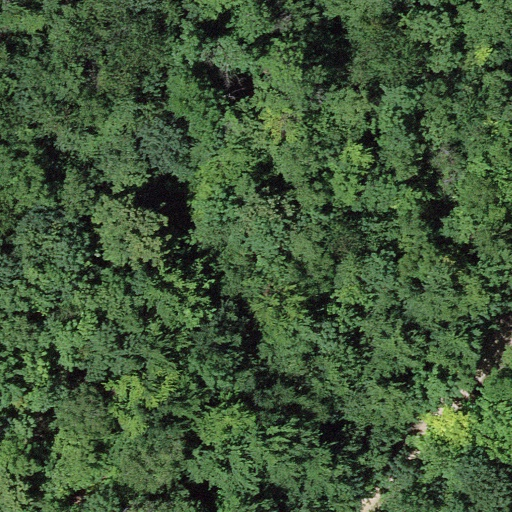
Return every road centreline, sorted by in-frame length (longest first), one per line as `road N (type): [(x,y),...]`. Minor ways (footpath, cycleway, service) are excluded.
road 1 (motorway): [(302,0),(511,453)]
road 2 (track): [(511,317),(354,511)]
